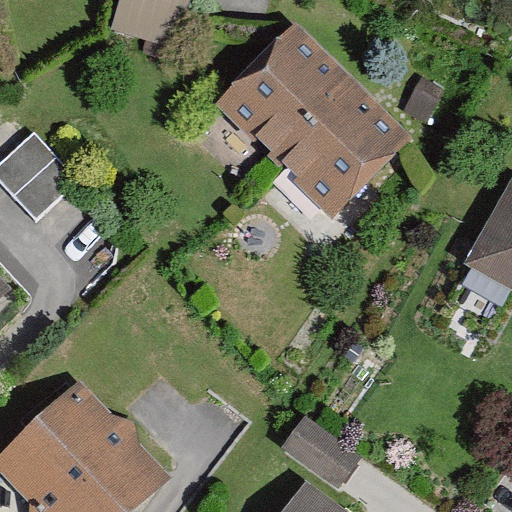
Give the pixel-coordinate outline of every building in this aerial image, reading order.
[(128,0),(119,23),(180,40),(195,0),(128,0)] [(308,29),(239,98),(351,208),(420,138),(308,29)] [(511,220),(489,261),(511,274),(511,220)] [(0,312),(21,294),(0,269),(0,312)] [(96,387),(23,460),(74,511),(146,511),(184,474),(96,387)] [(363,511),(322,483),(302,511),(363,511)]
